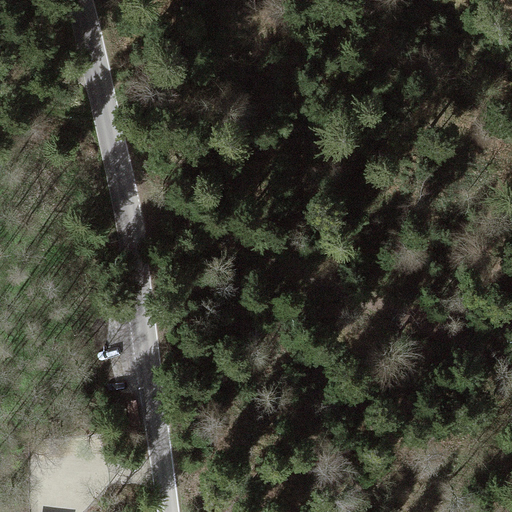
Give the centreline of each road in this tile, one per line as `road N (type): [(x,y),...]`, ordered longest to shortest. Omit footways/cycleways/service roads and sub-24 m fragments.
road 1 (unclassified): [(168,511),(123,191),(80,0)]
road 2 (track): [(123,191),(431,323)]
